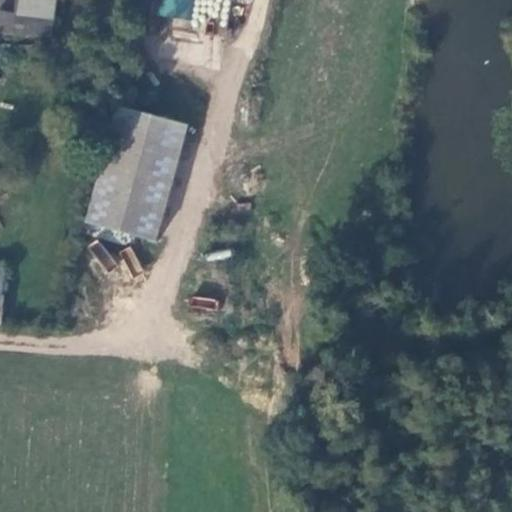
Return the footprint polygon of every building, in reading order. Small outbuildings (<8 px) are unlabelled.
[(25,0),(24,19),(49,22),(50,0),(25,0)] [(194,19),(195,0),(160,0),(159,16),(194,19)] [(116,104),(86,223),(139,236),(138,240),(158,245),(189,122),(116,104)] [(107,272),(117,264),(98,241),(88,249),(107,272)] [(127,279),(143,272),(132,245),(116,252),(127,279)] [(189,307),(215,311),(217,300),(191,296),(189,307)] [(0,298),(0,325),(8,326),(10,299),(0,298)]
